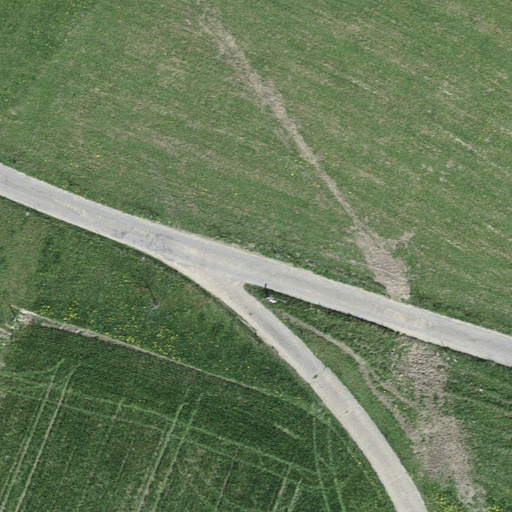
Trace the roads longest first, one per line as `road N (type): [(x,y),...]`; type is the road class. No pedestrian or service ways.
road 1 (unclassified): [(0,178),(200,261),(511,353)]
road 2 (track): [(411,511),(345,407),(200,261)]
